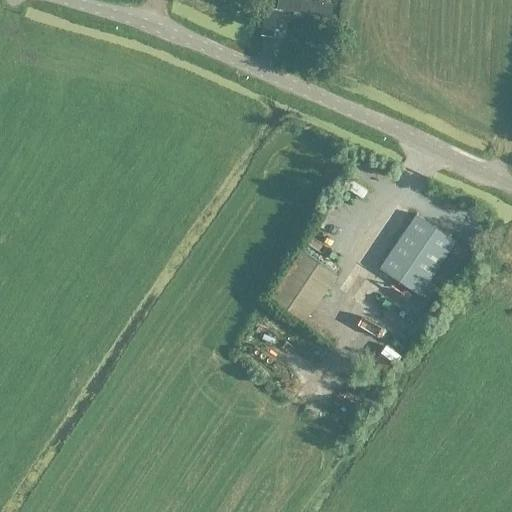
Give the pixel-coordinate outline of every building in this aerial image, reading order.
[(333,17),(335,3),(315,0),(280,0),(279,8),(294,11),(294,16),(303,17),(304,12),(333,17)] [(276,36),(279,9),(265,8),(262,35),(276,36)] [(457,242),(417,215),(380,268),(420,295),(457,242)] [(326,247),(347,260),(351,252),(330,240),(326,247)] [(308,319),(340,273),(305,249),(274,295),(308,319)]
